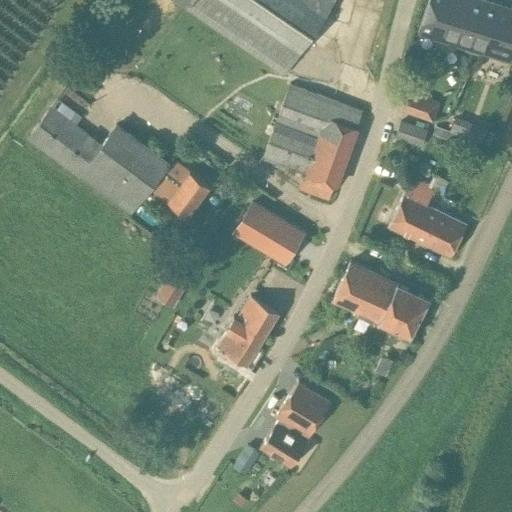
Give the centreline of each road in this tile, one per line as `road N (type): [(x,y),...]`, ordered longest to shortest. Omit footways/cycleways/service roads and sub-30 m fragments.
road 1 (residential): [(174,504),(292,324),(360,189),(404,0)]
road 2 (tertiary): [(300,511),(396,398),(449,317),(511,188)]
road 3 (unclassified): [(174,504),(0,374)]
